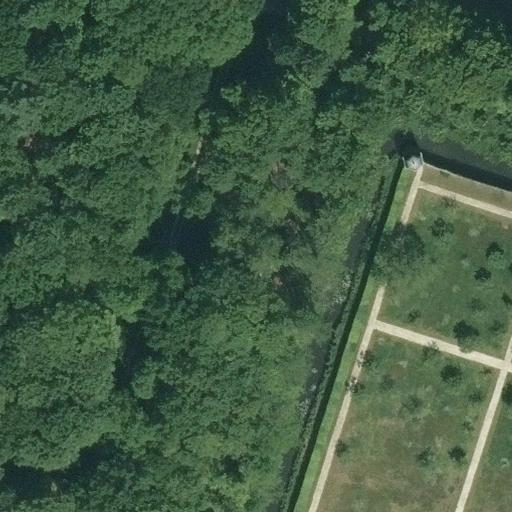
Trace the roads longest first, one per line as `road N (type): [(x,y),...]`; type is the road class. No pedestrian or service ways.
road 1 (track): [(249,0),(86,511)]
road 2 (track): [(511,84),(252,0)]
